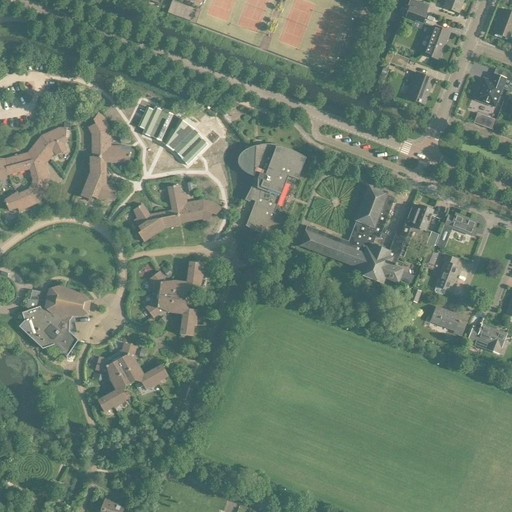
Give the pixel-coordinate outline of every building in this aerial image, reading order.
[(415,0),(409,0),(408,5),(426,12),(429,5),(415,0)] [(463,0),(445,0),(443,7),(459,12),(463,0)] [(410,6),(406,16),(422,23),(426,13),(410,6)] [(511,12),(504,9),(495,33),(509,38),(511,30),(511,12)] [(450,33),(432,26),(422,52),(441,59),(450,33)] [(394,53),(390,63),(406,69),(409,59),(394,53)] [(433,79),(416,72),(407,98),(424,104),(433,79)] [(495,74),(492,81),(483,78),(475,99),(495,107),(506,78),(495,74)] [(175,116),(163,110),(163,111),(155,107),(154,110),(148,107),(144,115),(146,116),(144,119),(142,118),(138,127),(144,130),(142,133),(151,137),(162,142),(174,150),(173,150),(182,159),(181,160),(187,166),(208,146),(203,140),(203,139),(194,130),(193,131),(174,117),(175,116)] [(106,162),(109,162),(130,162),(130,151),(121,149),(121,146),(111,146),(111,129),(105,118),(98,113),(93,120),(95,124),(88,127),(92,134),(92,157),(90,157),(90,162),(106,162)] [(477,113),(474,123),(491,129),(495,119),(477,113)] [(47,170),(45,164),(54,153),(56,155),(66,150),(61,139),(66,137),(66,128),(59,128),(41,136),(27,153),(5,159),(4,176),(30,169),(31,174),(47,170)] [(121,134),(121,142),(129,142),(129,133),(121,134)] [(239,167),(240,167),(240,168),(241,169),(242,170),(243,171),(244,172),(245,172),(247,173),(248,174),(252,176),(253,176),(253,182),(252,183),(252,185),(251,186),(251,188),(250,189),(245,200),(250,202),(251,200),(255,201),(246,225),(245,225),(249,228),(251,229),(255,231),(257,232),(259,233),(259,234),(260,234),(264,235),(266,235),(269,236),(271,236),(273,237),(276,237),(276,236),(284,216),(275,212),(277,205),(280,206),(288,184),(286,183),(288,176),(297,180),(305,159),(306,159),(306,158),(303,156),(301,155),(296,153),(292,151),(290,150),(288,149),(284,148),(284,147),(285,147),(285,146),(282,145),(279,145),(275,144),(271,144),(268,144),(264,144),(262,144),(258,145),(257,145),(255,146),(252,147),(249,148),(247,149),(244,151),(243,152),(242,153),(241,153),(240,154),(240,155),(239,156),(239,157),(238,158),(238,159),(238,160),(238,161),(238,162),(238,163),(238,164),(238,165),(239,166),(239,167)] [(216,158),(206,160),(207,166),(217,164),(216,158)] [(90,162),(90,173),(81,196),(89,199),(90,196),(104,201),(106,198),(114,200),(118,190),(106,185),(106,162),(90,162)] [(31,174),(33,180),(31,185),(28,189),(19,193),(17,191),(4,200),(9,210),(18,208),(19,211),(38,203),(46,192),(49,179),(47,170),(31,174)] [(187,183),(189,191),(197,190),(196,182),(187,183)] [(175,227),(180,225),(180,223),(202,219),(210,221),(212,213),(216,215),(222,209),(216,203),(203,200),(187,203),(185,193),(181,193),(178,185),(167,187),(172,210),(175,227)] [(356,220),(357,220),(382,230),(394,197),(386,194),(387,192),(369,186),(356,220)] [(172,210),(150,215),(143,204),(133,210),(137,218),(134,220),(142,233),(139,235),(144,242),(165,228),(175,227),(172,210)] [(418,209),(411,207),(401,233),(406,236),(409,227),(411,228),(414,222),(419,224),(419,228),(424,230),(427,226),(433,210),(419,205),(418,209)] [(455,213),(454,217),(448,215),(444,227),(450,229),(451,227),(472,235),(477,221),(455,213)] [(379,238),(382,230),(357,220),(349,242),(309,227),(307,232),(305,231),(300,245),(359,267),(356,273),(384,284),(386,278),(399,282),(404,269),(401,268),(403,263),(397,260),(406,236),(397,232),(389,250),(373,244),(376,236),(379,238)] [(425,232),(420,244),(428,246),(432,235),(425,232)] [(429,247),(424,262),(431,265),(437,250),(429,247)] [(436,286),(436,287),(434,292),(435,293),(441,296),(444,294),(445,290),(451,292),(460,267),(455,265),(457,260),(445,255),(443,261),(445,262),(436,286)] [(188,272),(201,274),(202,264),(189,262),(188,272)] [(163,269),(168,275),(171,273),(166,266),(163,269)] [(186,282),(175,281),(168,282),(159,271),(149,279),(153,285),(152,294),(185,298),(186,293),(184,292),(185,289),(186,288),(187,282),(186,282)] [(201,274),(188,272),(186,282),(187,282),(186,288),(185,289),(184,292),(186,293),(191,289),(199,290),(203,275),(201,274)] [(67,357),(78,340),(69,331),(70,321),(74,315),(81,316),(82,315),(88,313),(91,301),(85,297),(85,295),(61,288),(59,286),(49,289),(46,300),(40,300),(41,292),(32,290),(30,299),(28,299),(27,310),(22,313),(25,321),(19,326),(43,349),(54,345),(67,357)] [(420,291),(414,289),(410,300),(416,302),(420,291)] [(152,294),(151,303),(145,308),(154,318),(164,310),(171,313),(182,314),(183,314),(183,309),(182,308),(183,304),(185,304),(185,298),(152,294)] [(181,324),(194,326),(197,325),(196,310),(188,309),(185,304),(183,304),(182,308),(183,309),(183,314),(182,314),(181,324)] [(437,307),(431,322),(455,331),(454,333),(462,336),(466,324),(459,321),(461,316),(437,307)] [(167,320),(164,317),(157,322),(160,326),(167,320)] [(181,324),(180,334),(193,336),(194,326),(181,324)] [(499,354),(501,348),(507,334),(483,325),(481,329),(474,326),(469,339),(476,341),(477,339),(487,343),(485,349),(499,354)] [(122,350),(114,354),(130,383),(135,380),(135,378),(138,377),(139,378),(144,375),(138,365),(133,359),(137,346),(124,343),(122,350)] [(110,381),(116,390),(120,388),(121,386),(124,385),(125,387),(130,383),(114,354),(106,358),(99,357),(95,369),(108,373),(110,381)] [(162,365),(152,370),(159,381),(168,376),(162,365)] [(135,378),(135,380),(141,382),(145,389),(160,384),(159,381),(152,370),(144,375),(139,378),(138,377),(135,378)] [(123,393),(125,387),(124,385),(121,386),(120,388),(116,390),(107,395),(113,407),(115,408),(127,399),(123,393)] [(113,407),(107,395),(98,400),(104,412),(113,407)] [(122,511),(124,508),(117,504),(116,505),(105,500),(101,508),(103,510),(103,511),(122,511)]
